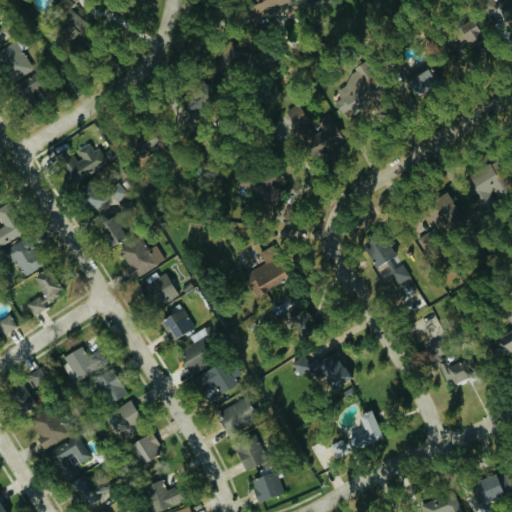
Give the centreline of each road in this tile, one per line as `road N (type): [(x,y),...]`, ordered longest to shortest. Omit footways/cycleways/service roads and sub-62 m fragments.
road 1 (residential): [(227,511),(192,434),(0,128)]
road 2 (residential): [(441,444),(405,367),(336,260),(329,228)]
road 3 (residential): [(511,91),(349,194),(329,228)]
road 4 (residential): [(15,154),(135,75),(160,43),(171,0)]
road 5 (residential): [(307,511),(511,412)]
road 6 (residential): [(0,364),(104,297)]
